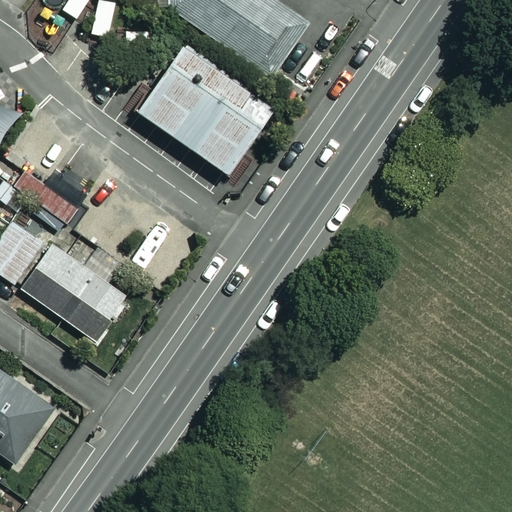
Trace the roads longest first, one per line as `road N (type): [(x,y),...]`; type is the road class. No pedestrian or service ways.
road 1 (tertiary): [(146,428),(444,0)]
road 2 (residential): [(0,327),(146,428)]
